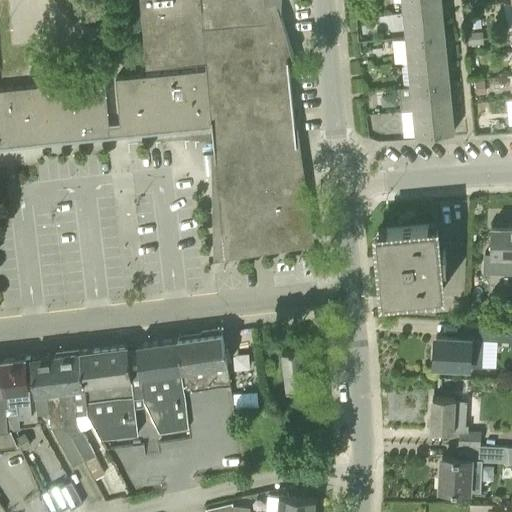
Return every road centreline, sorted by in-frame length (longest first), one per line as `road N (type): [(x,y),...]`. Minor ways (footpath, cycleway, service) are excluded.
road 1 (residential): [(0,330),(354,290)]
road 2 (residential): [(360,511),(354,290)]
road 3 (residential): [(343,185),(323,0)]
road 4 (residential): [(511,172),(343,185)]
